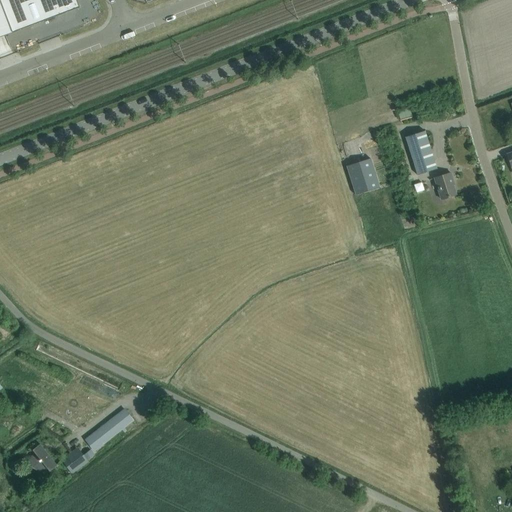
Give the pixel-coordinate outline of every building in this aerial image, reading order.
[(0,0),(0,8),(2,8),(12,33),(79,7),(78,5),(76,6),(73,0),(0,0)] [(424,131),(405,137),(417,175),(436,169),(424,131)] [(370,158),(346,166),(355,195),(379,187),(370,158)] [(450,173),(434,178),(440,199),(442,199),(442,200),(447,198),(446,197),(455,194),(451,181),(453,181),(450,173)] [(425,184),(417,187),(420,195),(428,193),(425,184)] [(124,409),(95,432),(103,443),(133,420),(124,409)] [(44,450),(39,444),(32,450),(34,452),(30,459),(32,467),(39,471),(47,469),(49,471),(56,466),(44,450),(45,449),(44,449),(44,450)] [(77,450),(64,460),(72,470),(85,461),(77,450)]
